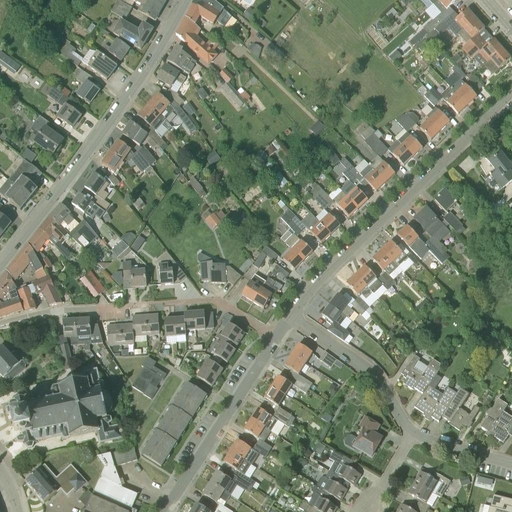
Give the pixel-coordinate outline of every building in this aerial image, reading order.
[(152,0),(118,0),(118,1),(131,9),(135,3),(141,6),(138,12),(154,22),(163,6),(152,0)] [(223,9),(211,0),(194,0),(194,3),(199,6),(200,3),(219,15),(219,16),(223,19),(220,23),(224,27),(231,18),(222,11),(223,9)] [(433,5),(442,15),(449,8),(449,7),(457,0),(437,0),(432,5),(433,5)] [(131,9),(118,1),(117,1),(111,13),(125,21),(132,9),(131,9)] [(199,6),(194,3),(185,18),(194,26),(198,29),(194,26),(199,17),(213,25),(216,21),(220,23),(223,19),(219,16),(219,15),(200,3),(199,6)] [(467,10),(455,20),(456,21),(450,26),(458,35),(476,19),(467,10)] [(434,29),(446,19),(442,15),(431,25),(434,29)] [(185,18),(176,36),(207,66),(215,57),(195,38),(199,30),(198,29),(194,26),(185,18)] [(450,24),(446,19),(434,29),(429,34),(429,35),(425,38),(428,41),(432,38),(433,39),(450,24)] [(467,54),(480,42),(475,37),(484,29),(476,19),(458,35),(466,45),(462,49),(467,54)] [(121,21),(113,34),(141,50),(152,30),(143,24),(138,32),(121,21)] [(471,60),(473,58),(477,54),(486,64),(502,49),(494,40),(485,48),(480,42),(467,54),(471,60)] [(129,49),(117,41),(111,49),(105,45),(99,53),(115,64),(118,60),(120,61),(129,49)] [(61,56),(68,61),(75,66),(76,67),(77,68),(81,62),(70,55),(74,49),(68,45),(61,56)] [(270,45),(263,54),(277,65),(284,57),(270,45)] [(252,46),(246,51),(257,62),(261,50),(257,47),(252,46)] [(177,47),(168,63),(183,72),(184,71),(190,74),(197,62),(191,59),(191,58),(182,53),(183,50),(177,47)] [(502,49),(486,64),(483,66),(492,76),(511,59),(502,49)] [(0,51),(0,63),(17,73),(23,64),(0,51)] [(91,63),(88,67),(107,81),(117,67),(115,64),(99,53),(96,51),(89,62),(91,63)] [(165,66),(158,79),(171,87),(175,80),(182,85),(186,79),(179,74),(165,66)] [(77,68),(76,67),(72,72),(78,77),(76,80),(85,86),(77,96),(89,105),(99,91),(88,83),(92,78),(77,68)] [(476,97),(465,85),(461,81),(466,77),(457,67),(452,71),(459,79),(450,88),(467,106),(476,97)] [(225,69),(220,74),(229,83),(234,78),(225,69)] [(479,90),(483,86),(473,76),(468,80),(479,90)] [(222,89),(233,101),(239,108),(245,103),(228,83),(222,89)] [(48,96),(58,103),(63,107),(56,117),(72,128),(81,116),(71,109),(75,103),(63,95),(53,88),(48,96)] [(443,99),(458,115),(467,106),(450,88),(441,97),(433,89),(429,93),(439,103),(443,99)] [(203,101),(208,98),(204,89),(199,91),(203,101)] [(167,96),(179,106),(179,107),(184,102),(178,96),(179,95),(170,90),(167,96)] [(429,93),(425,97),(434,107),(439,103),(429,93)] [(165,120),(174,110),(170,106),(158,95),(149,105),(165,120)] [(139,116),(155,131),(165,120),(149,105),(139,116)] [(189,119),(179,107),(179,106),(174,110),(191,134),(197,130),(189,119)] [(435,108),(426,117),(440,131),(449,122),(435,108)] [(403,115),(400,117),(411,129),(415,125),(406,115),(404,116),(403,115)] [(53,155),(55,152),(57,151),(58,151),(61,147),(60,146),(63,141),(46,129),(49,123),(40,117),(30,130),(34,133),(29,140),(34,144),(36,143),(53,155)] [(411,129),(400,117),(395,120),(407,133),(411,129)] [(425,118),(428,121),(419,129),(431,141),(440,131),(426,117),(425,118)] [(317,135),(325,128),(319,121),(311,129),(317,135)] [(141,137),(144,132),(131,123),(123,134),(140,146),(145,139),(141,137)] [(364,142),(378,156),(380,158),(384,154),(368,138),(373,134),(375,132),(370,127),(361,135),(366,141),(364,142)] [(152,139),(157,145),(160,148),(165,143),(155,131),(149,136),(152,139)] [(388,150),(373,134),(368,138),(384,154),(388,150)] [(399,143),(402,145),(413,157),(422,148),(411,137),(408,134),(399,143)] [(152,139),(147,142),(152,148),(157,145),(152,139)] [(130,151),(131,150),(118,141),(110,152),(126,163),(126,164),(130,159),(141,173),(150,167),(138,151),(134,154),(130,151)] [(390,152),(403,166),(413,157),(402,145),(399,143),(390,152)] [(138,151),(150,167),(156,162),(144,146),(138,151)] [(269,156),(277,152),(274,146),(266,150),(269,156)] [(32,164),(37,156),(27,149),(22,157),(32,164)] [(331,150),(323,157),(327,161),(334,155),(331,150)] [(207,157),(212,165),(221,158),(215,151),(207,157)] [(110,152),(102,164),(115,173),(123,162),(126,164),(126,163),(110,152)] [(268,158),(263,152),(255,158),(260,164),(268,158)] [(502,189),(511,181),(511,175),(509,172),(511,169),(511,167),(501,153),(490,162),(495,169),(490,174),(502,189)] [(376,158),(368,165),(385,183),(395,174),(381,160),(379,162),(376,158)] [(351,165),(346,169),(357,180),(361,176),(376,192),(385,183),(368,165),(359,174),(351,165)] [(8,181),(31,199),(38,190),(32,185),(41,174),(31,166),(22,178),(15,172),(8,181)] [(357,180),(346,169),(342,173),(352,184),(357,180)] [(272,178),(282,189),(288,183),(279,172),(272,178)] [(91,202),(105,212),(106,211),(110,205),(104,200),(108,195),(104,191),(109,184),(94,174),(84,187),(96,195),(91,202)] [(119,183),(113,175),(108,179),(114,187),(119,183)] [(194,178),(188,183),(202,199),(206,195),(202,190),(203,189),(194,178)] [(31,199),(8,181),(0,190),(0,193),(21,211),(31,199)] [(318,186),(313,189),(329,206),(333,202),(318,186)] [(325,210),(329,206),(313,189),(309,194),(325,210)] [(330,197),(333,200),(341,192),(337,189),(330,197)] [(358,209),(367,200),(356,189),(347,197),(358,209)] [(445,191),(435,201),(446,213),(456,203),(445,191)] [(338,206),(349,218),(358,209),(347,197),(342,192),(334,200),(339,205),(338,206)] [(105,212),(91,202),(79,194),(72,205),(84,214),(88,209),(96,215),(95,216),(100,219),(105,212)] [(139,211),(145,206),(140,199),(133,204),(139,211)] [(0,231),(3,233),(11,223),(0,214),(0,209),(3,206),(0,203),(0,231)] [(83,250),(87,245),(97,236),(85,222),(80,227),(74,221),(77,218),(61,204),(50,218),(68,235),(68,234),(83,250)] [(432,237),(428,241),(442,256),(447,251),(438,241),(442,237),(440,235),(446,229),(426,208),(415,219),(432,237)] [(315,218),(305,227),(289,210),(285,214),(302,232),(306,228),(321,244),(331,235),(320,223),(315,218)] [(213,229),(221,222),(214,213),(205,220),(213,229)] [(450,213),(444,220),(459,236),(465,230),(461,226),(462,226),(450,213)] [(302,232),(285,214),(280,218),(298,236),(302,232)] [(329,215),(320,223),(331,235),(340,226),(329,215)] [(56,247),(66,236),(68,235),(50,218),(41,228),(50,237),(48,240),(49,240),(54,244),(53,244),(56,247)] [(418,238),(407,226),(398,235),(414,252),(423,243),(418,238)] [(50,237),(41,228),(29,244),(37,254),(41,260),(45,256),(39,251),(49,240),(48,240),(50,237)] [(130,244),(136,236),(129,231),(123,239),(130,244)] [(140,236),(131,247),(138,253),(147,241),(140,236)] [(286,244),(292,250),(304,261),(312,252),(301,241),(300,241),(294,236),(286,244)] [(116,252),(115,251),(112,254),(117,259),(129,248),(121,239),(117,243),(121,247),(116,252)] [(442,256),(428,241),(424,246),(442,265),(447,261),(442,256)] [(391,242),(382,250),(398,267),(406,259),(415,268),(419,264),(409,253),(405,256),(391,242)] [(29,260),(35,273),(43,269),(36,255),(35,252),(28,245),(7,272),(14,280),(15,281),(23,271),(21,269),(29,260)] [(266,247),(262,252),(266,256),(273,262),(278,256),(266,247)] [(304,261),(292,250),(283,260),(294,271),(304,261)] [(372,260),(384,271),(393,263),(397,267),(398,267),(382,250),(372,260)] [(258,269),(266,256),(262,252),(253,266),(258,269)] [(47,270),(53,266),(48,257),(42,261),(47,270)] [(173,261),(169,265),(159,265),(161,286),(174,284),(174,282),(182,282),(186,278),(187,279),(173,261)] [(130,263),(123,263),(124,280),(131,279),(132,288),(146,287),(145,271),(138,271),(137,267),(131,267),(130,263)] [(211,285),(214,285),(226,284),(226,282),(228,282),(233,287),(241,277),(233,267),(226,267),(226,264),(213,265),(212,263),(200,264),(201,270),(198,273),(201,276),(202,282),(210,282),(211,285)] [(285,279),(289,275),(277,265),(273,270),(285,279)] [(395,291),(392,287),(381,276),(377,280),(376,279),(376,278),(365,266),(356,275),(372,293),(374,294),(382,286),(387,291),(389,290),(392,293),(395,291)] [(9,295),(16,290),(17,290),(6,272),(0,279),(0,301),(9,293),(9,295)] [(122,272),(116,273),(111,278),(120,287),(125,282),(123,280),(122,272)] [(386,272),(381,276),(392,287),(396,283),(386,272)] [(254,275),(242,295),(252,302),(265,282),(254,275)] [(356,275),(346,284),(357,296),(360,293),(366,299),(372,293),(356,275)] [(33,285),(36,294),(36,295),(37,295),(43,292),(50,306),(49,306),(62,304),(62,303),(61,303),(53,286),(49,277),(47,278),(47,277),(37,281),(37,282),(32,284),(33,285)] [(95,298),(102,292),(92,279),(85,284),(95,298)] [(266,282),(265,282),(252,302),(263,309),(272,296),(273,296),(277,290),(266,283),(266,282)] [(26,286),(17,290),(25,312),(35,310),(31,296),(36,294),(33,285),(27,287),(26,286)] [(0,318),(23,311),(16,290),(9,295),(11,301),(2,304),(0,302),(0,318)] [(122,302),(121,293),(113,293),(113,302),(122,302)] [(338,294),(330,305),(346,318),(346,317),(349,320),(354,313),(347,306),(349,303),(338,294)] [(355,301),(370,316),(374,312),(359,297),(355,301)] [(351,305),(361,316),(366,321),(371,317),(370,316),(355,301),(351,305)] [(330,305),(322,315),(328,320),(327,322),(331,325),(327,330),(348,345),(353,339),(349,336),(350,334),(339,326),(346,318),(330,305)] [(201,331),(200,312),(188,313),(190,331),(201,331)] [(200,312),(201,331),(205,330),(214,329),(213,313),(204,314),(204,312),(200,312)] [(190,331),(188,313),(184,313),(184,318),(177,319),(178,337),(186,336),(186,332),(190,331)] [(145,316),(146,336),(159,335),(158,315),(145,316)] [(134,337),(146,336),(145,316),(132,317),(133,325),(134,337)] [(89,319),(76,320),(76,330),(77,330),(78,337),(84,345),(85,345),(85,351),(89,351),(90,351),(89,345),(92,345),(91,337),(101,337),(98,325),(97,321),(97,318),(97,325),(96,325),(90,325),(89,319)] [(178,337),(177,319),(164,320),(166,338),(178,337)] [(76,330),(76,320),(63,321),(64,339),(71,339),(71,346),(84,345),(78,337),(77,330),(76,330)] [(210,357),(208,361),(218,367),(222,361),(227,363),(235,351),(230,348),(232,344),(236,347),(245,334),(229,324),(221,336),(218,335),(215,338),(219,341),(214,348),(217,350),(212,358),(210,357)] [(121,346),(120,325),(107,326),(108,347),(121,346)] [(120,325),(121,346),(134,345),(133,337),(134,337),(133,325),(120,325)] [(7,381),(11,381),(25,369),(26,365),(21,360),(18,363),(10,354),(14,350),(8,344),(3,348),(0,350),(0,373),(3,378),(4,377),(7,381)] [(299,344),(292,355),(305,364),(312,353),(299,344)] [(60,347),(61,352),(65,371),(73,369),(68,345),(60,347)] [(319,360),(331,369),(337,361),(324,352),(319,360)] [(298,375),(305,364),(292,355),(285,366),(298,375)] [(414,389),(423,394),(429,386),(442,365),(432,359),(423,374),(414,368),(419,359),(414,356),(403,374),(405,375),(403,377),(406,379),(403,384),(413,390),(414,389)] [(132,387),(143,394),(142,395),(151,400),(158,389),(156,388),(161,379),(163,380),(166,375),(153,367),(156,363),(147,357),(141,366),(143,368),(132,387)] [(207,360),(202,369),(217,379),(223,370),(218,367),(208,361),(207,360)] [(212,387),(217,379),(202,369),(196,377),(212,387)] [(25,396),(14,398),(14,400),(12,401),(9,403),(10,407),(9,407),(6,409),(7,414),(10,415),(14,431),(20,430),(21,435),(16,437),(17,442),(21,443),(23,443),(23,445),(25,445),(28,449),(32,448),(34,443),(34,442),(35,442),(61,436),(61,437),(64,439),(69,438),(69,437),(97,431),(100,443),(121,439),(119,427),(109,429),(109,425),(112,422),(111,418),(107,417),(106,414),(108,414),(112,410),(113,405),(111,398),(108,393),(103,391),(102,392),(101,389),(104,386),(104,382),(99,381),(96,371),(85,373),(87,380),(59,386),(58,385),(54,386),(52,389),(52,390),(25,396)] [(300,376),(297,381),(309,389),(312,384),(300,376)] [(121,377),(112,381),(116,389),(125,385),(121,377)] [(278,377),(272,387),(285,396),(292,385),(278,377)] [(306,394),(309,389),(297,381),(293,386),(306,394)] [(179,403),(175,409),(191,419),(206,395),(186,383),(183,388),(186,391),(183,397),(179,395),(175,400),(179,403)] [(438,422),(442,417),(456,394),(447,389),(443,395),(429,386),(423,394),(414,408),(424,414),(423,416),(425,417),(426,416),(431,419),(431,418),(438,422)] [(285,396),(272,387),(264,399),(278,407),(285,396)] [(460,389),(459,389),(456,394),(442,417),(450,423),(449,424),(459,431),(462,426),(465,428),(466,426),(468,427),(480,409),(475,406),(469,415),(460,409),(469,394),(460,389)] [(511,429),(511,418),(503,412),(507,406),(498,400),(492,409),(489,407),(485,413),(488,415),(480,427),(487,432),(485,434),(493,439),(494,437),(503,443),(508,435),(511,429)] [(163,426),(159,432),(176,443),(191,419),(175,409),(171,406),(168,412),(171,414),(168,421),(164,419),(161,424),(163,426)] [(292,423),(289,421),(277,413),(273,418),(258,408),(251,419),(271,432),(278,421),(289,428),(292,423)] [(280,408),(277,413),(289,421),(292,416),(280,408)] [(356,448),(371,457),(382,439),(374,434),(379,426),(365,418),(360,427),(364,429),(358,440),(351,436),(347,436),(345,440),(346,444),(354,450),(356,448)] [(259,440),(256,445),(269,453),(272,448),(263,443),(271,432),(251,419),(244,430),(259,440)] [(149,442),(146,448),(148,449),(143,456),(161,467),(176,443),(159,432),(157,430),(153,436),(155,437),(151,444),(149,442)] [(237,440),(230,451),(249,463),(256,452),(266,458),(269,453),(256,445),(252,450),(237,440)] [(131,462),(137,460),(134,449),(127,450),(131,462)] [(131,462),(127,450),(121,451),(126,464),(131,462)] [(126,464),(121,451),(115,453),(120,466),(126,464)] [(251,465),(249,463),(230,451),(223,462),(236,470),(236,471),(238,472),(235,477),(237,478),(250,486),(250,487),(253,488),(256,483),(244,476),(251,465)] [(330,457),(335,460),(329,472),(339,478),(354,486),(361,475),(354,471),(356,467),(352,465),(353,463),(333,451),(330,457)] [(114,468),(120,466),(115,453),(109,454),(114,468)] [(129,511),(137,495),(122,488),(114,468),(109,454),(97,457),(104,467),(92,495),(86,508),(84,511),(129,511)] [(44,466),(25,482),(44,503),(61,489),(66,494),(71,490),(75,493),(84,485),(75,475),(68,468),(64,472),(65,474),(63,476),(62,475),(57,480),(50,472),(44,466)] [(217,471),(209,483),(229,495),(236,485),(247,492),(250,487),(250,486),(237,478),(233,482),(217,471)] [(325,478),(320,478),(315,487),(329,495),(341,502),(347,490),(336,484),(339,478),(329,472),(325,478)] [(420,472),(414,482),(438,497),(444,486),(447,488),(450,482),(434,473),(431,478),(420,472)] [(418,502),(416,505),(427,511),(430,506),(426,504),(432,493),(438,497),(414,482),(408,494),(416,499),(416,500),(418,502)] [(209,483),(202,494),(215,503),(218,498),(225,503),(229,496),(229,495),(209,483)] [(326,501),(329,495),(315,487),(313,485),(307,495),(312,497),(307,505),(313,508),(318,511),(334,511),(337,507),(326,501)] [(86,508),(92,495),(89,492),(79,501),(86,508)] [(511,511),(511,500),(494,495),(489,511),(511,511)] [(313,508),(307,505),(303,502),(299,509),(303,511),(302,511),(318,511),(313,508)]
